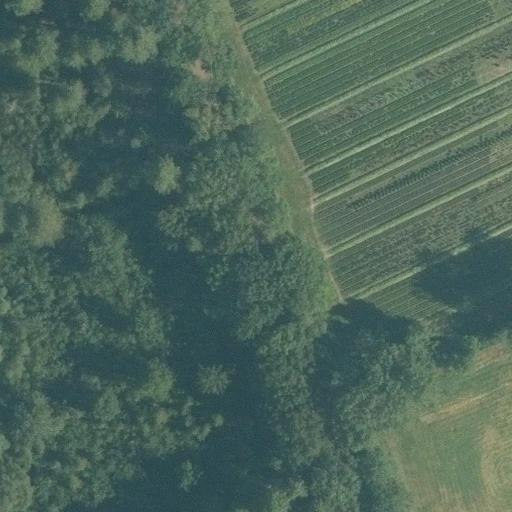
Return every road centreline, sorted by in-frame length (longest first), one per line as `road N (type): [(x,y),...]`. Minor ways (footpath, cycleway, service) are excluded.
road 1 (track): [(383,511),(194,0)]
road 2 (unknown): [(153,0),(340,511)]
